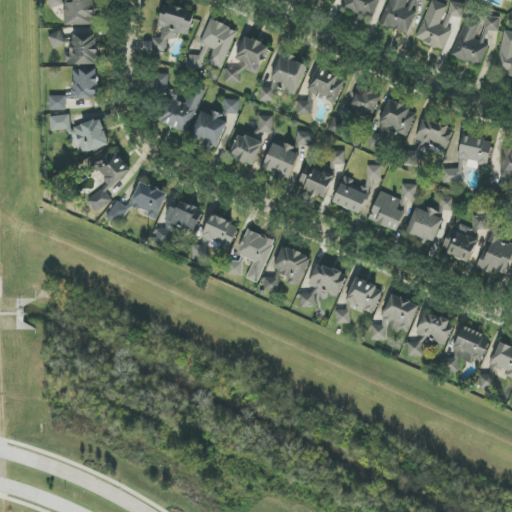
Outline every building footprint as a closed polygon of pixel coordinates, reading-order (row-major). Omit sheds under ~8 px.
[(64,5),(62,0),(48,0),(52,9),(64,5)] [(65,26),(95,25),(94,0),(74,0),(74,4),(64,4),(65,26)] [(372,18),(378,0),(347,0),(344,8),(372,18)] [(389,0),(380,23),(408,34),(417,12),(412,11),(416,0),(419,0),(425,2),(425,0),(389,0)] [(431,0),(417,40),(444,50),(452,30),(448,28),(452,16),(461,19),(466,6),(451,1),(449,6),(431,0)] [(153,53),(167,53),(167,40),(179,40),(179,35),(190,35),(190,21),(188,21),(188,7),(163,7),(163,28),(162,28),(162,38),(153,38),(153,53)] [(484,30),(499,32),(501,18),(486,16),(484,30)] [(452,56),(480,67),(489,45),(484,43),(488,32),(481,29),(483,23),(466,17),(452,56)] [(222,70),(237,30),(211,20),(200,44),(204,46),(200,58),(192,54),(187,66),(201,72),(205,63),(222,70)] [(48,36),(54,50),(66,44),(60,30),(48,36)] [(511,32),(505,31),(495,73),(511,76),(511,32)] [(71,53),(66,53),(66,65),(97,65),(98,35),(72,34),(71,53)] [(269,46),(246,37),(236,59),(241,61),(236,71),(228,68),(223,79),(237,85),(244,69),(258,75),(269,46)] [(296,95),(308,66),(298,62),(293,62),(288,60),(280,57),(272,77),(272,83),(270,88),(261,87),(260,101),(274,102),(275,87),(296,95)] [(312,115),(313,94),(337,103),(345,79),(332,75),(326,75),(326,71),(317,67),(309,90),(309,98),(307,101),(297,101),(297,115),(312,115)] [(50,111),(67,110),(66,100),(97,99),(97,69),(73,70),(73,95),(49,96),(50,111)] [(169,94),(168,74),(155,74),(155,94),(169,94)] [(350,113),(367,118),(369,112),(376,114),(382,93),(357,86),(350,113)] [(204,91),(193,87),(187,103),(169,97),(159,122),(189,133),(204,91)] [(239,115),(240,101),(226,99),(224,114),(239,115)] [(407,137),(417,112),(389,100),(381,121),(380,134),(369,133),(369,146),(377,149),(382,149),(383,139),(384,137),(384,128),(398,129),(398,134),(407,137)] [(219,148),(227,122),(220,119),(221,116),(201,109),(192,139),(219,148)] [(71,125),(70,114),(50,117),(52,131),(68,129),(69,135),(79,134),(81,152),(108,148),(104,121),(71,125)] [(274,116),(258,116),(258,133),(273,133),(274,116)] [(347,122),(333,117),(328,130),(342,136),(347,122)] [(454,130),(434,122),(424,121),(403,165),(417,166),(419,161),(419,156),(423,145),(429,145),(446,151),(454,130)] [(296,145),(310,147),(312,133),(297,131),(296,145)] [(254,166),(263,143),(240,134),(230,156),(254,166)] [(483,152),(486,140),(464,135),(458,158),(487,166),(491,154),(483,152)] [(293,147),(283,142),(281,146),(274,143),(263,169),(289,180),(300,155),(291,152),(293,147)] [(502,178),(511,178),(511,146),(502,147),(502,178)] [(111,187),(130,173),(114,150),(95,163),(111,187)] [(345,151),(330,151),(330,166),(345,166),(345,151)] [(443,183),(463,184),(463,160),(457,160),(457,169),(443,169),(443,183)] [(324,199),(336,176),(310,161),(297,185),(324,199)] [(382,166),(368,166),(367,182),(366,185),(343,177),(334,204),(362,214),(371,188),(371,179),(382,180),(382,166)] [(398,231),(406,212),(402,210),(407,199),(416,200),(417,185),(403,184),(401,200),(381,192),(369,220),(398,231)] [(113,202),(104,189),(88,200),(97,213),(113,202)] [(453,211),(453,197),(439,197),(439,211),(453,211)] [(155,241),(170,246),(174,233),(181,236),(184,229),(195,232),(199,219),(195,217),(197,210),(173,202),(163,230),(159,229),(155,241)] [(443,220),(435,216),(437,211),(429,208),(427,212),(417,208),(406,233),(420,238),(418,242),(431,248),(443,220)] [(193,259),(205,259),(208,250),(208,246),(215,249),(230,249),(239,226),(213,216),(211,216),(203,238),(203,245),(193,245),(193,259)] [(490,216),(474,216),(474,231),(490,230),(490,216)] [(469,236),(471,231),(453,223),(442,250),(469,262),(479,240),(469,236)] [(506,274),(511,255),(511,245),(500,242),(504,232),(494,228),(486,253),(483,251),(477,268),(491,273),(492,270),(506,274)] [(258,283),(275,241),(248,230),(236,262),(231,260),(226,272),(239,277),(247,259),(254,261),(247,278),(258,283)] [(300,284),(311,258),(291,249),(283,248),(274,268),(278,270),(274,278),(265,277),(264,292),(276,292),(279,286),(279,278),(280,276),(300,284)] [(316,307),(315,297),(318,291),(322,291),(337,297),(338,297),(346,276),(346,274),(325,265),(317,266),(309,286),(313,288),(310,294),(300,294),(301,308),(316,307)] [(351,324),(351,305),(354,305),(374,313),(384,289),(355,277),(347,299),(347,310),(336,310),(337,322),(341,324),(351,324)] [(419,305),(391,295),(380,327),(374,325),(370,337),(384,342),(389,328),(409,335),(419,305)] [(423,356),(422,346),(425,338),(445,346),(450,333),(449,321),(431,314),(424,315),(417,334),(421,336),(419,342),(407,343),(408,355),(411,357),(423,356)] [(462,328),(450,367),(457,369),(460,358),(481,365),(490,336),(462,328)] [(491,366),(508,371),(506,376),(511,378),(511,347),(498,343),(491,366)] [(494,375),(480,375),(481,388),(494,388),(494,375)]
